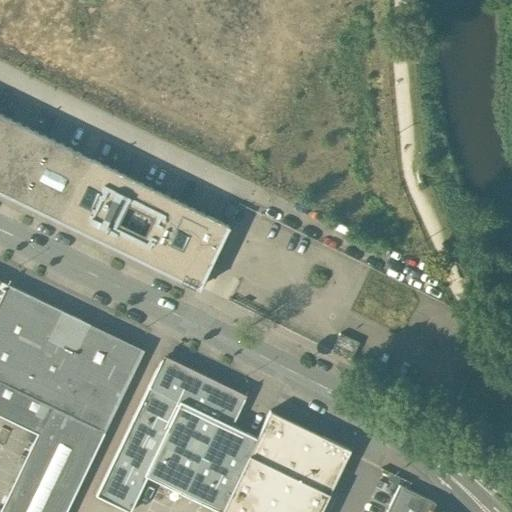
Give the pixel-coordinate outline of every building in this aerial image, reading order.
[(228,227),(0,115),(0,191),(199,288),(228,227)] [(0,301),(8,285),(0,280),(0,301)] [(65,511),(144,350),(8,285),(0,301),(0,414),(37,433),(0,510),(0,511),(65,511)] [(245,399),(162,359),(96,495),(130,511),(147,476),(221,511),(257,438),(232,425),(245,399)] [(320,511),(350,450),(270,411),(257,438),(221,511),(320,511)] [(433,502),(399,485),(386,511),(432,511),(436,504),(433,502)]
